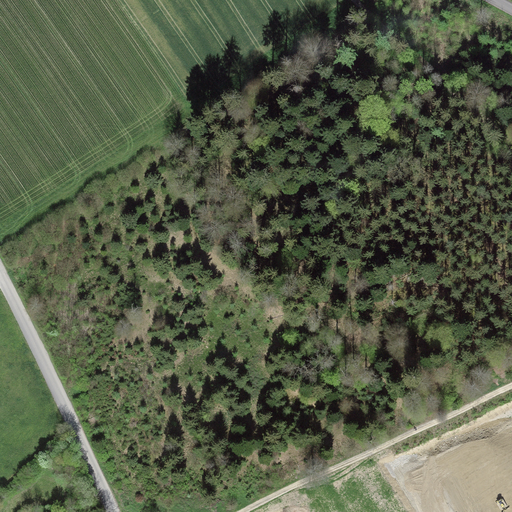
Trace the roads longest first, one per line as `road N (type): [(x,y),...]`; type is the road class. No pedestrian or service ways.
road 1 (track): [(511,385),(237,511)]
road 2 (residential): [(0,281),(110,511)]
road 3 (track): [(355,0),(511,148)]
